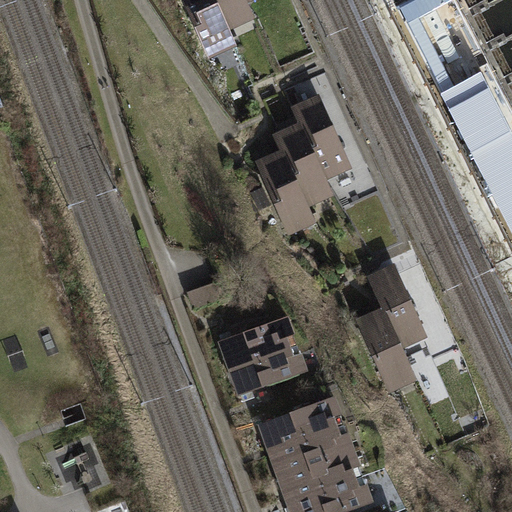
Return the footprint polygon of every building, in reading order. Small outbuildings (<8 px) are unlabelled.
[(183,0),(210,64),(241,52),(230,25),(253,16),(247,0),(183,0)] [(511,0),(461,0),(511,103),(511,0)] [(282,153),(257,163),(288,239),(319,227),(308,200),(331,191),(324,171),(353,160),(327,93),(295,105),(302,123),(274,134),(282,153)] [(385,313),(356,325),(386,394),(420,379),(403,338),(427,328),(396,256),(367,269),(385,313)] [(273,324),(216,342),(222,359),(230,383),(234,396),(291,378),(273,324)] [(325,400),(262,424),(268,439),(275,459),(285,487),(294,509),(294,511),(334,511),(363,502),(325,400)]
